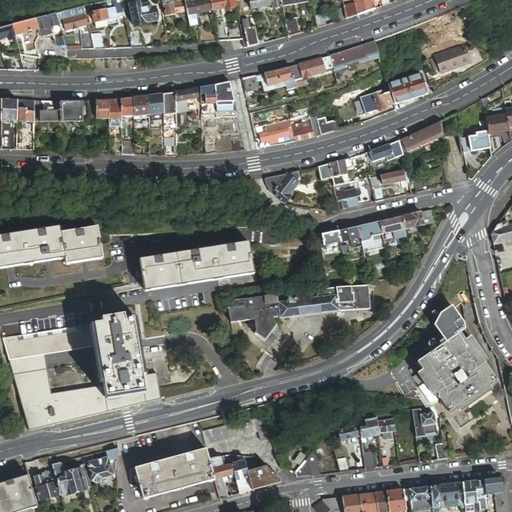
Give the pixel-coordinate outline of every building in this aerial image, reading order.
[(123,0),(112,0),(92,5),(94,11),(106,8),(106,7),(116,4),(118,14),(126,12),(124,1),(123,0)] [(196,14),(214,11),(212,0),(203,0),(196,1),(195,0),(186,0),(187,1),(189,11),(190,16),(196,15),(196,14)] [(212,0),(214,11),(226,8),(227,9),(236,7),(234,0),(212,0)] [(250,0),(252,9),(276,5),(274,0),(250,0)] [(277,13),(285,11),(282,0),(274,0),(276,5),(277,13)] [(283,0),(285,11),(313,5),(312,0),(283,0)] [(358,16),(355,0),(352,0),(344,1),(345,8),(347,20),(358,16)] [(355,0),(358,16),(376,10),(374,0),(355,0)] [(189,11),(187,1),(175,3),(165,5),(167,16),(178,14),(189,11)] [(141,7),(141,4),(141,3),(131,5),(135,26),(159,22),(156,8),(152,9),(151,5),(147,6),(141,7)] [(118,14),(116,4),(106,7),(106,8),(107,10),(94,14),(96,23),(119,17),(118,14)] [(338,23),(347,20),(345,8),(335,10),(338,23)] [(82,9),(63,13),(64,16),(65,20),(83,15),(82,9)] [(58,15),(58,14),(38,20),(40,30),(47,28),(53,26),(61,24),(59,18),(58,15)] [(67,31),(89,25),(87,14),(83,15),(65,20),(67,31)] [(198,24),(196,15),(190,16),(191,25),(198,24)] [(319,29),(328,26),(326,15),(317,18),(319,29)] [(120,22),(119,17),(96,23),(97,28),(120,22)] [(302,33),(299,18),(287,20),(290,36),(302,33)] [(40,30),(38,20),(14,26),(17,36),(40,30)] [(17,36),(14,26),(0,29),(0,40),(0,41),(10,39),(11,42),(18,40),(17,36)] [(203,43),(220,41),(218,33),(217,27),(201,30),(203,43)] [(40,30),(41,37),(48,34),(47,28),(40,30)] [(244,40),(242,28),(231,30),(233,41),(244,40)] [(249,47),(259,45),(256,28),(251,28),(246,29),(248,39),(249,47)] [(186,44),(195,44),(193,31),(187,32),(184,36),(186,44)] [(218,33),(220,41),(230,41),(228,31),(218,33)] [(92,35),(95,50),(107,49),(103,32),(92,35)] [(130,35),(133,49),(144,48),(141,33),(130,35)] [(81,37),(84,50),(95,50),(92,35),(81,37)] [(63,47),(69,50),(65,36),(60,37),(63,47)] [(375,42),(363,47),(366,58),(379,55),(375,42)] [(33,44),(31,57),(42,58),(38,49),(39,45),(33,44)] [(363,47),(341,54),(343,63),(344,66),(367,59),(366,58),(363,47)] [(470,62),(464,47),(435,58),(435,59),(439,71),(441,75),(454,70),(453,68),(470,62)] [(341,54),(331,57),(333,63),(334,65),(343,63),(341,54)] [(27,71),(41,71),(42,58),(31,57),(23,56),(27,71)] [(333,63),(331,57),(322,59),(324,65),(332,63),(333,63)] [(0,67),(1,70),(8,70),(5,58),(0,59),(0,67)] [(8,70),(16,70),(15,68),(9,67),(6,58),(5,58),(8,70)] [(19,70),(26,71),(23,59),(16,59),(19,70)] [(322,59),(300,65),(303,78),(326,72),(324,65),(322,59)] [(435,59),(431,61),(435,72),(439,71),(435,59)] [(453,68),(454,70),(471,64),(470,62),(453,68)] [(334,70),(332,63),(324,65),(326,72),(334,70)] [(300,65),(291,67),(295,81),(303,78),(300,65)] [(295,81),(291,67),(265,74),(266,75),(267,81),(269,87),(290,82),(295,81)] [(243,79),(246,93),(258,90),(255,76),(243,79)] [(393,105),(426,96),(421,76),(387,84),(389,93),(393,105)] [(230,82),(216,86),(216,103),(235,102),(234,102),(230,82)] [(291,85),(290,82),(269,87),(270,90),(291,85)] [(429,88),(431,94),(436,91),(434,82),(426,83),(428,89),(429,88)] [(383,94),(389,93),(386,84),(370,88),(371,94),(382,91),(383,94)] [(216,103),(216,86),(201,89),(201,96),(206,96),(206,105),(216,104),(216,103)] [(199,99),(199,89),(176,93),(176,103),(198,99),(199,99)] [(389,93),(383,94),(382,91),(371,94),(375,111),(385,108),(385,107),(393,105),(389,93)] [(176,103),(176,93),(164,95),(164,113),(164,116),(176,114),(176,112),(176,103)] [(375,111),(371,94),(360,97),(364,113),(375,111)] [(164,113),(164,95),(149,97),(150,115),(164,113)] [(150,115),(149,97),(135,99),(134,118),(150,115)] [(134,118),(135,99),(122,100),(122,118),(134,118)] [(198,99),(176,103),(176,112),(187,112),(187,105),(199,103),(198,99)] [(3,108),(3,116),(3,121),(18,122),(18,109),(19,100),(4,100),(3,108)] [(36,101),(19,100),(18,109),(27,109),(26,112),(36,112),(36,101)] [(110,120),(110,100),(97,101),(97,118),(97,121),(110,120)] [(122,118),(122,100),(110,100),(110,120),(122,119),(122,118)] [(43,101),(36,101),(36,112),(35,122),(40,122),(40,111),(43,111),(43,101)] [(53,102),(43,101),(43,111),(48,112),(48,108),(53,108),(53,102)] [(61,111),(62,102),(53,102),(53,108),(53,110),(61,111)] [(84,102),(62,102),(61,111),(61,123),(83,123),(84,102)] [(236,112),(235,102),(216,103),(216,104),(216,113),(236,112)] [(502,103),(503,111),(510,110),(509,102),(502,103)] [(216,113),(216,104),(206,105),(206,107),(206,113),(216,113)] [(27,109),(18,109),(18,122),(35,122),(36,112),(26,112),(27,109)] [(511,109),(510,110),(503,111),(504,117),(506,127),(511,125),(511,109)] [(40,122),(61,123),(61,111),(53,110),(53,112),(48,112),(43,111),(40,111),(40,122)] [(290,140),(294,140),(292,133),(291,127),(289,116),(267,122),(269,128),(287,124),(289,135),(290,140)] [(319,137),(336,132),(333,116),(316,120),(319,137)] [(487,133),(507,133),(506,127),(504,117),(484,118),(484,120),(487,131),(487,133)] [(110,128),(122,127),(122,119),(110,120),(110,128)] [(314,138),(319,137),(316,120),(310,121),(312,129),(314,138)] [(284,136),(289,135),(287,124),(269,128),(259,131),(261,142),(269,140),(270,143),(277,142),(277,138),(284,136)] [(307,130),(305,124),(291,127),(292,133),(307,130)] [(433,126),(399,140),(403,150),(437,136),(433,126)] [(294,143),(314,138),(312,129),(307,130),(292,133),(294,140),(294,141),(294,143)] [(487,133),(487,131),(483,132),(477,133),(478,136),(459,140),(462,153),(490,147),(487,133)] [(35,136),(17,135),(17,150),(34,151),(35,136)] [(493,155),(502,148),(499,135),(489,137),(493,155)] [(14,137),(2,136),(1,149),(13,150),(14,137)] [(233,153),(241,152),(238,137),(230,139),(233,153)] [(122,154),(134,154),(134,138),(123,139),(122,154)] [(97,154),(106,154),(107,139),(97,139),(97,154)] [(176,139),(164,139),(164,156),(176,156),(176,139)] [(396,143),(387,146),(390,157),(384,159),(385,163),(400,159),(396,143)] [(386,145),(366,153),(371,164),(384,159),(390,157),(387,146),(386,145)] [(348,159),(327,164),(330,179),(331,186),(344,184),(343,180),(342,175),(347,174),(345,169),(350,168),(348,159)] [(330,179),(327,164),(317,167),(320,181),(330,179)] [(401,171),(368,179),(369,186),(381,184),(381,186),(398,182),(400,189),(405,188),(404,184),(401,171)] [(296,172),(284,174),(286,176),(294,183),(298,178),(296,172)] [(266,189),(270,194),(286,176),(284,174),(263,179),(264,183),(266,189)] [(279,202),(282,203),(287,197),(286,196),(296,185),(294,183),(286,176),(270,194),(272,197),(275,199),(279,202)] [(349,183),(348,183),(349,189),(353,188),(353,189),(357,188),(360,190),(358,181),(349,183)] [(349,189),(348,183),(344,184),(331,186),(336,210),(357,206),(356,202),(353,189),(353,188),(349,189)] [(370,190),(373,202),(382,200),(379,188),(370,190)] [(429,210),(419,212),(422,224),(431,223),(431,222),(429,210)] [(419,212),(400,216),(403,228),(406,227),(422,224),(419,212)] [(403,228),(400,216),(378,221),(380,233),(403,228)] [(380,233),(378,221),(356,226),(359,237),(360,242),(367,240),(369,235),(380,233)] [(494,235),(511,227),(509,223),(500,226),(494,235)] [(359,237),(356,226),(336,230),(338,242),(359,237)] [(95,257),(101,257),(95,227),(59,233),(58,227),(0,236),(0,266),(5,266),(12,265),(21,263),(26,262),(31,262),(41,260),(48,259),(55,258),(62,256),(63,260),(64,263),(69,262),(78,260),(86,259),(95,257)] [(494,237),(496,246),(511,241),(511,227),(494,235),(494,236),(494,237)] [(404,236),(403,231),(403,228),(380,233),(382,241),(404,236)] [(338,242),(336,230),(319,233),(322,245),(338,242)] [(361,248),(383,243),(382,241),(380,233),(369,235),(367,240),(360,242),(361,248)] [(246,272),(252,271),(247,241),(138,260),(143,289),(148,288),(157,287),(165,286),(174,284),(179,283),(185,282),(194,281),(201,279),(210,278),(215,277),(221,276),(230,274),(237,273),(246,272)] [(235,307),(227,308),(230,323),(253,320),(254,332),(262,338),(267,331),(273,324),(272,318),(278,317),(279,319),(318,314),(339,311),(369,309),(367,284),(333,287),(318,289),(295,292),(296,300),(276,303),(275,295),(234,300),(235,307)] [(295,292),(295,290),(275,293),(275,295),(276,303),(296,300),(295,292)] [(444,304),(446,308),(448,311),(452,309),(460,303),(455,297),(444,304)] [(234,300),(234,298),(225,300),(227,308),(235,307),(234,300)] [(441,338),(444,342),(457,333),(461,330),(463,329),(460,321),(452,309),(448,311),(446,308),(437,314),(432,325),(441,338)] [(100,324),(92,325),(96,348),(102,387),(104,398),(143,391),(140,376),(130,319),(122,320),(121,316),(99,320),(100,324)] [(9,362),(45,356),(93,349),(96,348),(95,343),(92,325),(3,339),(8,357),(9,362)] [(441,338),(432,325),(429,331),(436,341),(441,338)] [(282,331),(275,326),(270,333),(276,338),(282,331)] [(457,333),(463,340),(466,337),(461,330),(457,333)] [(457,333),(444,342),(434,349),(415,362),(420,369),(417,372),(424,383),(436,400),(437,399),(447,412),(454,407),(456,410),(488,388),(486,385),(493,379),(482,363),(483,362),(466,337),(463,340),(457,333)] [(9,362),(13,375),(29,433),(54,425),(130,405),(159,399),(157,382),(155,374),(143,376),(140,376),(143,391),(104,398),(102,387),(52,395),(47,370),(45,356),(9,362)] [(429,404),(436,400),(424,383),(418,387),(429,404)] [(392,419),(391,413),(375,415),(375,419),(376,422),(392,419)] [(432,420),(431,413),(423,414),(418,415),(420,427),(433,424),(432,420)] [(418,415),(411,416),(413,428),(420,427),(418,415)] [(259,442),(269,438),(261,416),(201,432),(204,446),(257,432),(259,442)] [(358,425),(357,419),(343,422),(338,424),(339,429),(358,425)] [(389,433),(393,432),(392,419),(376,422),(376,425),(377,434),(381,434),(389,433)] [(413,428),(414,434),(434,431),(433,424),(420,427),(413,428)] [(360,437),(358,427),(358,425),(339,429),(337,429),(339,441),(360,437)] [(360,439),(378,437),(377,434),(376,425),(363,427),(358,427),(360,437),(360,439)] [(315,460),(334,454),(330,438),(327,436),(311,454),(315,457),(315,460)] [(436,461),(445,460),(442,444),(441,444),(433,445),(436,461)] [(117,454),(118,453),(118,451),(118,448),(105,451),(106,457),(107,456),(117,454)] [(207,479),(212,477),(204,448),(133,468),(141,497),(147,495),(171,488),(176,487),(182,485),(207,479)] [(364,469),(374,468),(372,451),(362,453),(364,469)] [(311,454),(311,453),(304,461),(304,462),(308,467),(310,477),(319,476),(315,460),(315,457),(311,454)] [(116,475),(117,454),(107,456),(112,476),(116,475)] [(348,471),(344,454),(334,456),(339,473),(348,471)] [(112,476),(107,456),(106,457),(94,460),(86,462),(91,482),(93,482),(95,483),(101,481),(102,479),(112,476)] [(231,464),(228,456),(226,456),(216,458),(218,465),(221,464),(221,466),(231,464)] [(281,456),(277,458),(279,463),(283,462),(285,467),(289,465),(285,456),(282,457),(281,456)] [(216,458),(208,459),(213,479),(221,477),(233,474),(231,464),(221,466),(221,464),(218,465),(216,458)] [(237,463),(231,464),(233,474),(234,480),(247,476),(246,470),(244,465),(243,461),(237,463)] [(303,478),(310,477),(308,467),(304,462),(301,466),(303,478)] [(63,473),(60,463),(52,466),(52,467),(53,471),(60,495),(64,494),(65,496),(68,495),(76,493),(85,490),(80,469),(77,469),(63,473)] [(279,479),(275,476),(274,476),(263,466),(249,469),(246,470),(247,476),(251,490),(279,482),(279,479)] [(296,479),(303,478),(301,466),(293,475),(296,479)] [(85,490),(90,489),(84,467),(80,469),(85,490)] [(39,501),(60,495),(53,471),(42,474),(42,475),(34,477),(36,487),(35,488),(39,501)] [(0,511),(6,511),(35,504),(27,475),(0,482),(0,511)] [(247,476),(234,480),(238,493),(251,490),(247,476)] [(221,477),(213,479),(219,499),(227,497),(221,477)] [(495,494),(502,493),(501,478),(484,480),(486,495),(495,494)] [(486,495),(484,480),(474,481),(477,503),(478,503),(479,510),(487,509),(486,495)] [(477,503),(474,481),(462,483),(464,499),(465,505),(473,504),(474,511),(479,511),(479,510),(478,503),(477,503)] [(461,500),(459,483),(438,486),(440,502),(460,500),(461,500)] [(440,502),(438,486),(430,487),(433,508),(440,507),(440,502)] [(423,509),(433,508),(430,487),(409,490),(411,502),(422,500),(423,509)] [(398,511),(405,511),(402,491),(387,493),(388,511),(398,511)] [(388,511),(387,493),(375,494),(377,511),(388,511)] [(504,508),(502,493),(495,494),(496,509),(504,508)] [(377,511),(375,494),(359,496),(360,511),(377,511)] [(360,511),(359,496),(342,498),(343,511),(360,511)] [(343,511),(342,498),(323,501),(331,511),(332,511),(343,511)] [(422,500),(411,502),(412,510),(423,509),(422,500)] [(313,509),(315,511),(329,511),(331,511),(323,501),(313,509)]
